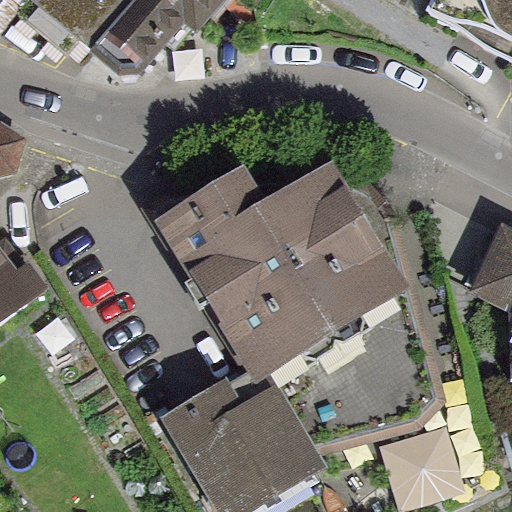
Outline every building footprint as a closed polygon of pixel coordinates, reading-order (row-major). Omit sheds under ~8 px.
[(0,0),(0,6),(5,0),(30,0),(96,55),(142,0),(0,0)] [(142,0),(96,55),(126,79),(146,78),(189,27),(197,33),(224,0),(142,0)] [(511,0),(434,0),(428,13),(470,33),(482,47),(511,60),(511,0)] [(0,187),(1,188),(21,183),(27,160),(11,143),(0,141),(0,187)] [(147,210),(259,385),(280,371),(330,448),(421,430),(445,401),(387,223),(334,177),(266,215),(243,178),(184,218),(166,201),(147,210)] [(511,311),(511,252),(500,247),(478,298),(511,311)] [(11,283),(0,267),(0,323),(42,295),(27,273),(11,283)] [(255,511),(322,471),(276,396),(244,416),(228,390),(168,428),(220,511),(255,511)] [(451,434),(383,454),(399,511),(428,511),(470,500),(451,434)]
